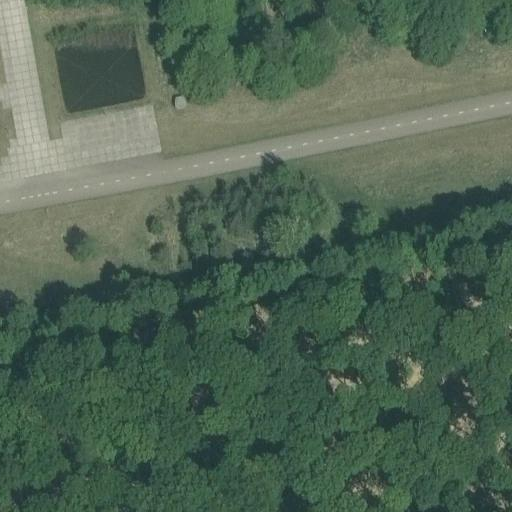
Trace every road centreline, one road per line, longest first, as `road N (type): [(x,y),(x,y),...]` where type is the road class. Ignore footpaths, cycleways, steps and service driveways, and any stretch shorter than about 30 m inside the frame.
road 1 (unclassified): [(41,193),(511,101)]
road 2 (unclassified): [(18,0),(13,34),(41,193)]
